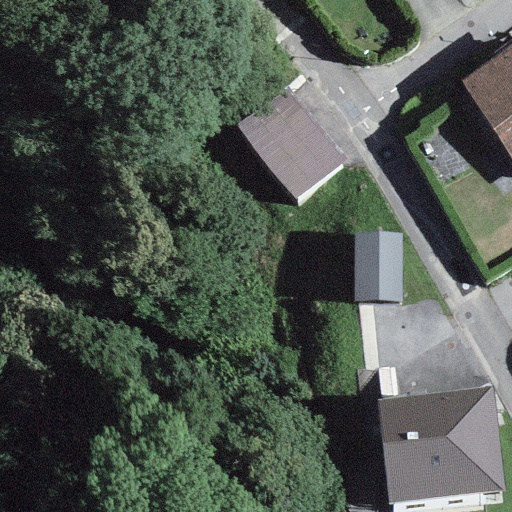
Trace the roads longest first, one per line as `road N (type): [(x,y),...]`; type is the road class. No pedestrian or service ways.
road 1 (residential): [(511,383),(350,106),(507,0)]
road 2 (track): [(350,106),(259,0)]
